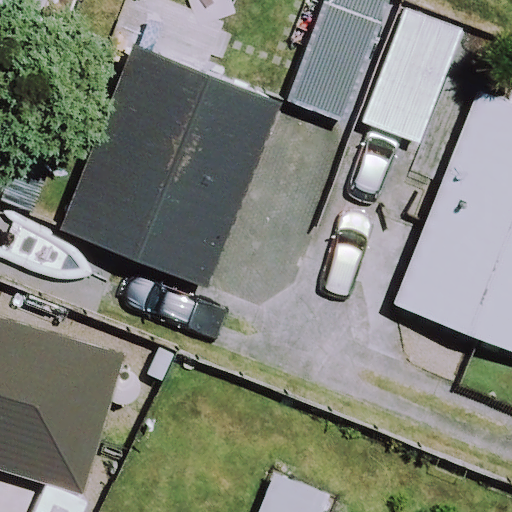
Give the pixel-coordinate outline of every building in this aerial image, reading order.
[(73,0),(0,0),(0,7),(62,30),(73,0)] [(466,36),(357,0),(346,0),(336,32),(373,44),(348,121),(430,148),(466,36)] [(272,102),(128,48),(58,233),(202,288),(272,102)] [(511,107),(471,92),(388,306),(511,353),(511,107)] [(105,361),(0,329),(0,479),(64,498),(105,361)]
